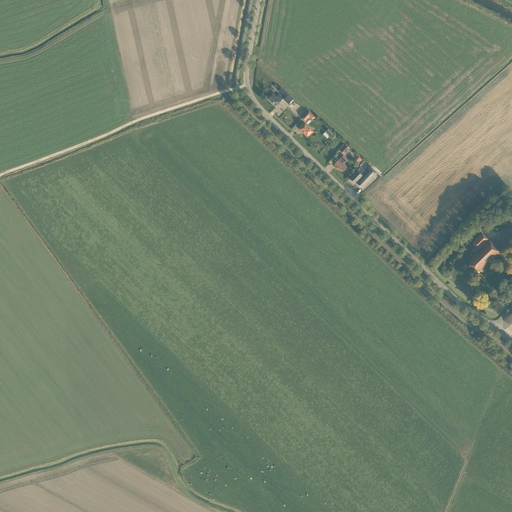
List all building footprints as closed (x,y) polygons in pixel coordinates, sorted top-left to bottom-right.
[(278,91),(286,98),(289,95),(281,88),(278,91)] [(279,95),(277,97),(274,94),(269,100),(276,107),(281,102),(284,99),(279,95)] [(284,100),(289,105),(294,100),(289,95),(286,98),(284,100)] [(298,104),(292,111),(299,118),(306,112),(298,104)] [(309,118),(313,121),(316,118),(309,112),(302,119),(305,122),(309,118)] [(298,129),(308,138),(313,132),(304,123),(298,129)] [(326,132),(332,138),(334,135),(328,129),(326,132)] [(350,149),(346,145),(340,151),(344,155),(350,149)] [(345,163),(348,160),(343,156),(335,165),(338,168),(339,168),(343,172),(346,167),(343,164),(345,162),(345,163)] [(377,174),(369,167),(365,171),(361,167),(353,176),(354,177),(350,180),(355,184),(356,183),(362,189),(377,174)] [(501,254),(481,234),(471,243),(479,251),(469,260),(471,262),(467,266),(476,274),(480,270),(482,273),(501,254)]
